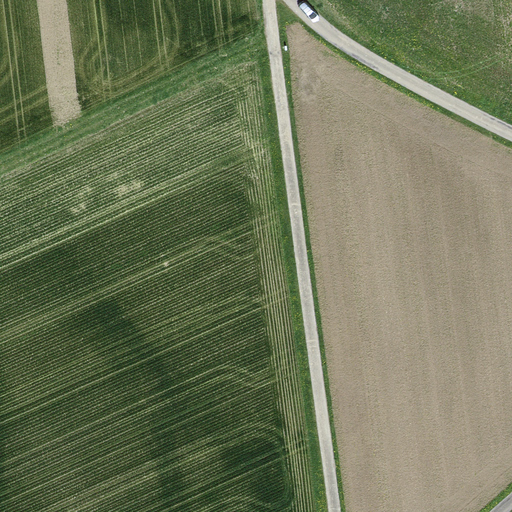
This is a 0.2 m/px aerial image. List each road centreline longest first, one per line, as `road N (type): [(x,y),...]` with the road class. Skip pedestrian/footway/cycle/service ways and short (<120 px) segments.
road 1 (unclassified): [(269,0),(335,511)]
road 2 (unclassified): [(292,0),(344,43),(511,129)]
